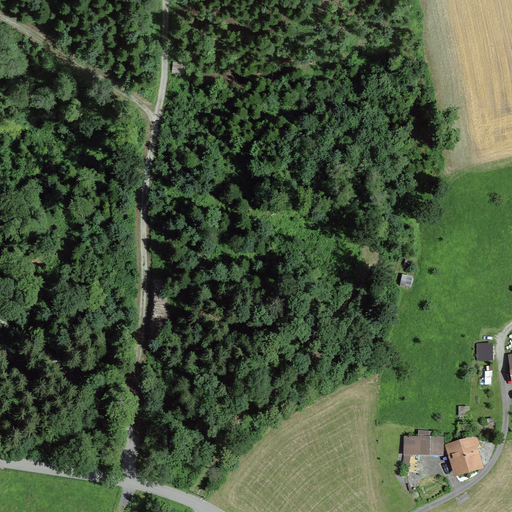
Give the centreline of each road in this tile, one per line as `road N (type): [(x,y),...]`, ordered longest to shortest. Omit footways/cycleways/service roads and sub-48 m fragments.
road 1 (track): [(130,482),(166,0)]
road 2 (unclassified): [(0,461),(130,482),(211,511)]
road 3 (track): [(0,20),(160,115)]
road 4 (track): [(0,324),(74,372),(133,432)]
